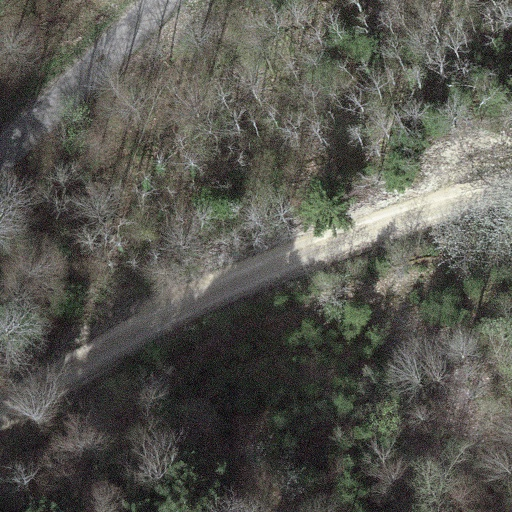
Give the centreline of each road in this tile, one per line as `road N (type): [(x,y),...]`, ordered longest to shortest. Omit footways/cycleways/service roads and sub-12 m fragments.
road 1 (track): [(0,409),(295,254),(511,187)]
road 2 (unclassified): [(0,152),(152,0)]
